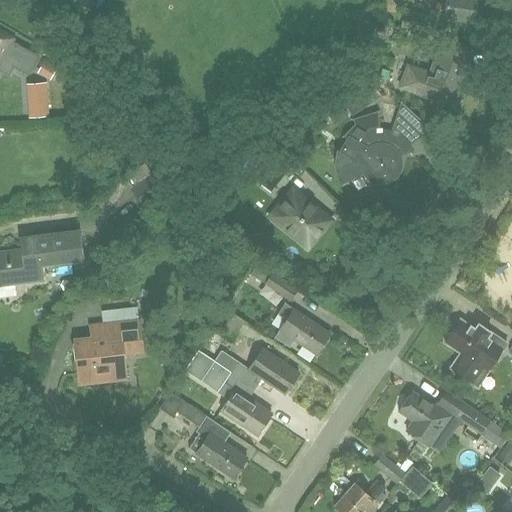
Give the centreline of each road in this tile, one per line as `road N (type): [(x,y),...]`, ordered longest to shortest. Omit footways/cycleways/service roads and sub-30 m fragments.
road 1 (residential): [(279,511),(511,170)]
road 2 (residential): [(0,385),(245,511)]
